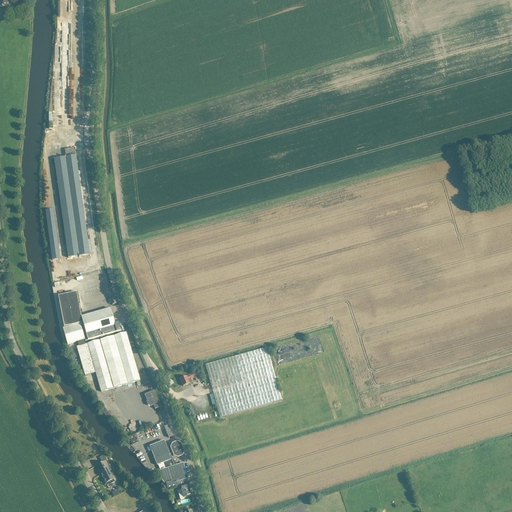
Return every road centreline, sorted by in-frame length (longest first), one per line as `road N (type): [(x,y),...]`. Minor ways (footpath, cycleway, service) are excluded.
road 1 (unclassified): [(204,511),(105,247),(91,141),(91,0)]
road 2 (tertiary): [(102,511),(8,330),(0,257)]
